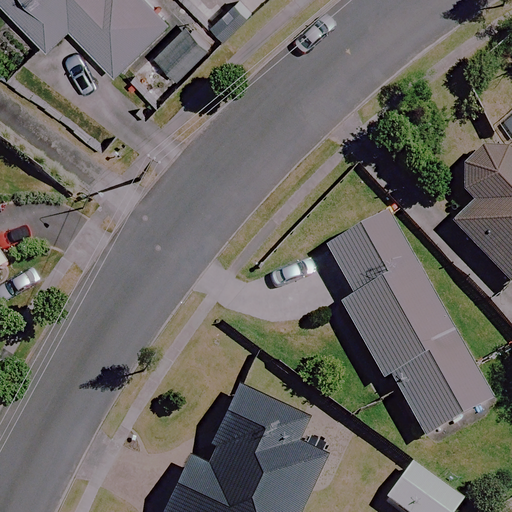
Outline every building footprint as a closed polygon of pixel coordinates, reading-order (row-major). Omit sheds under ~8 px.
[(0,0),(51,50),(71,29),(118,75),(172,20),(150,0),(0,0)] [(450,195),(463,209),(445,227),(507,292),(511,287),(511,162),(507,167),(494,153),(450,195)] [(490,405),(386,221),(324,257),(350,303),(336,310),(414,448),(490,405)] [(300,511),(309,495),(318,500),(334,466),(320,460),(303,452),(313,430),(233,392),(196,470),(187,465),(164,511),(300,511)] [(455,511),(459,507),(408,468),(381,503),(392,511),(455,511)]
